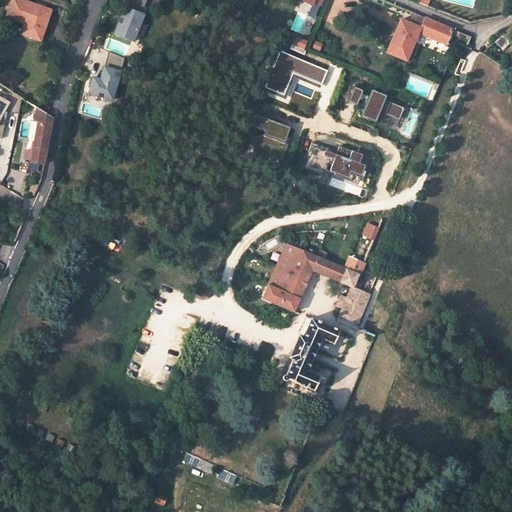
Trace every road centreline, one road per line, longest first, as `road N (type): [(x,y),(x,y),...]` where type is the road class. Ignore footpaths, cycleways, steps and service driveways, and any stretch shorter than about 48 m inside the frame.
road 1 (unclassified): [(34,211),(64,86),(97,0)]
road 2 (residential): [(511,17),(468,28),(398,0)]
